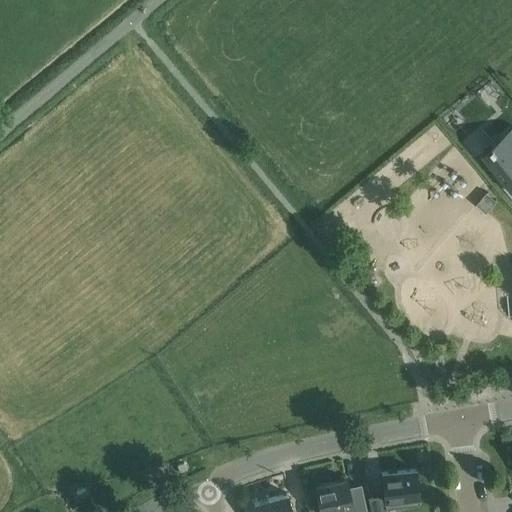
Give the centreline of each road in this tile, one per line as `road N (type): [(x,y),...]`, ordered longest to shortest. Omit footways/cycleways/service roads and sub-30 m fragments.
road 1 (residential): [(208,482),(318,444),(457,418)]
road 2 (unclassified): [(131,21),(0,135)]
